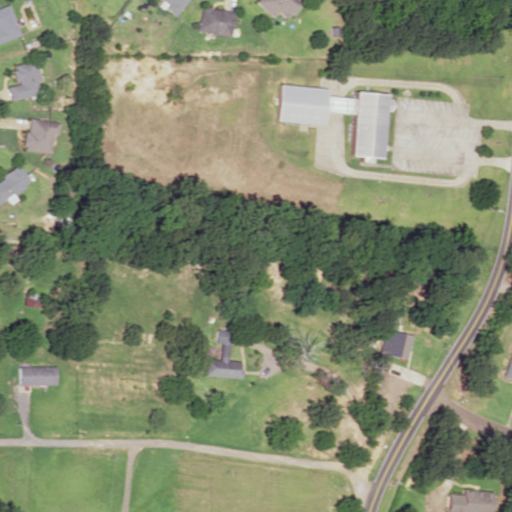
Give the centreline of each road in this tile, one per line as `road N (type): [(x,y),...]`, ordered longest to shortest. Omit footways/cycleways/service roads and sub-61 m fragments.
road 1 (residential): [(374,488),(315,463),(204,449),(0,443)]
road 2 (tertiary): [(511,191),(500,270),(410,417),(364,511)]
